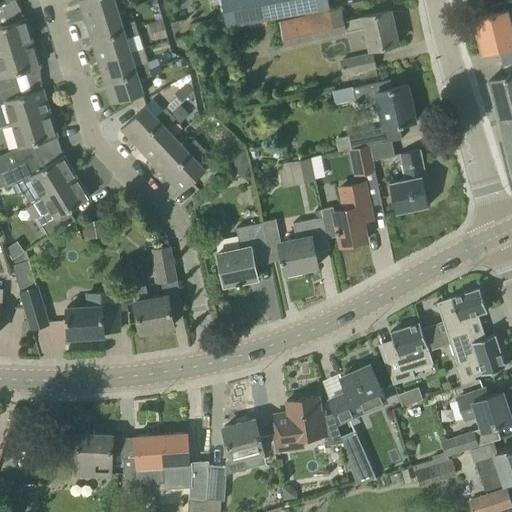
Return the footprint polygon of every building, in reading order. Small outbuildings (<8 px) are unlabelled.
[(79,0),(85,20),(118,10),(114,0),(79,0)] [(191,31),(231,24),(309,10),(328,7),(327,0),(208,0),(213,19),(190,24),(191,31)] [(502,64),(502,65),(511,62),(511,7),(474,17),(483,54),(485,54),(485,53),(507,48),(510,62),(502,64)] [(285,47),(346,33),(346,31),(365,27),(370,49),(397,43),(389,10),(363,16),(344,20),(341,8),(279,21),(285,47)] [(118,10),(85,20),(92,41),(137,27),(135,20),(122,24),(118,10)] [(0,50),(32,40),(26,18),(0,25),(0,50)] [(162,19),(149,23),(152,32),(165,28),(162,19)] [(98,61),(130,51),(126,38),(139,34),(137,27),(92,41),(98,61)] [(0,88),(16,83),(14,74),(40,65),(32,40),(0,50),(0,88)] [(98,61),(104,82),(149,68),(147,61),(134,64),(130,51),(98,61)] [(343,74),(375,67),(373,54),(340,61),(343,74)] [(498,118),(511,114),(511,62),(502,65),(502,66),(503,66),(505,76),(489,80),(498,118)] [(152,75),(149,68),(104,82),(111,103),(130,97),(144,93),(139,79),(152,75)] [(384,127),(414,120),(406,84),(392,88),(390,79),(353,87),(356,104),(377,99),(384,127)] [(180,87),(174,93),(177,96),(182,102),(194,91),(186,83),(186,82),(180,87)] [(0,88),(0,126),(12,123),(50,112),(43,88),(20,95),(16,83),(0,88)] [(135,115),(121,128),(136,145),(170,113),(165,107),(163,109),(153,99),(146,105),(135,115)] [(180,106),(172,113),(180,121),(188,114),(180,106)] [(50,112),(12,123),(20,147),(3,155),(0,156),(0,171),(3,170),(9,168),(38,155),(33,143),(58,135),(50,112)] [(151,160),(175,137),(166,128),(176,119),(170,113),(136,145),(151,160)] [(511,114),(498,118),(511,171),(511,114)] [(382,141),(379,127),(348,133),(349,135),(335,138),(338,151),(350,148),(368,144),(371,144),(382,141)] [(41,159),(60,152),(55,137),(35,144),(41,159)] [(165,176),(199,144),(195,140),(186,148),(175,137),(151,160),(165,176)] [(392,139),(382,141),(371,144),(374,159),(395,155),(392,139)] [(165,176),(180,192),(205,169),(195,158),(204,150),(199,144),(165,176)] [(350,148),(355,173),(357,173),(359,183),(340,187),(343,204),(321,208),(322,215),(327,237),(338,235),(340,244),(367,238),(363,220),(372,218),(369,204),(381,201),(374,169),(373,169),(368,144),(350,148)] [(420,148),(399,153),(404,178),(389,181),(396,212),(428,205),(425,189),(429,188),(420,148)] [(234,161),(230,171),(244,176),(247,166),(244,152),(234,161)] [(3,170),(0,171),(0,175),(6,188),(16,183),(29,177),(41,197),(76,176),(63,155),(43,167),(38,155),(9,168),(3,170)] [(289,161),(294,184),(315,179),(310,157),(289,161)] [(89,197),(76,176),(41,197),(34,202),(41,214),(37,217),(48,235),(75,219),(69,209),(89,197)] [(194,196),(192,198),(194,206),(201,204),(203,197),(198,192),(194,196)] [(322,215),(293,221),(297,237),(278,241),(285,272),(287,271),(287,270),(301,267),(301,268),(317,265),(315,251),(329,248),(327,237),(322,215)] [(99,219),(90,221),(93,237),(102,235),(99,219)] [(270,261),(266,242),(262,221),(236,227),(240,246),(217,251),(224,284),(236,282),(237,284),(241,283),(240,281),(257,277),(255,264),(270,261)] [(170,308),(181,306),(176,278),(175,278),(169,245),(153,248),(162,296),(148,298),(146,285),(132,287),(135,301),(134,301),(140,331),(173,325),(170,308)] [(28,259),(26,249),(10,259),(12,264),(31,328),(48,323),(28,259)] [(479,287),(436,301),(446,332),(447,335),(470,328),(466,317),(487,310),(479,287)] [(119,330),(118,310),(117,290),(87,292),(87,304),(66,306),(68,337),(103,335),(103,331),(119,330)] [(395,346),(383,350),(393,382),(414,375),(412,368),(432,361),(429,350),(425,339),(421,327),(421,325),(419,321),(406,325),(390,330),(395,346)] [(470,328),(447,335),(450,343),(457,365),(469,361),(474,375),(475,375),(505,365),(494,333),(474,340),(470,328)] [(446,332),(436,335),(439,347),(450,343),(447,335),(446,332)] [(436,335),(425,339),(429,350),(439,347),(436,335)] [(339,420),(359,411),(386,400),(382,391),(378,382),(370,364),(341,376),(347,391),(329,398),(337,417),(339,420)] [(417,385),(398,391),(402,402),(421,396),(417,385)] [(447,455),(481,444),(500,438),(496,426),(511,421),(502,391),(488,396),(485,388),(457,397),(464,419),(478,415),(482,427),(441,440),(444,452),(432,456),(432,459),(447,454),(447,455)] [(327,434),(327,430),(324,410),(320,411),(318,395),(286,400),(288,412),(274,414),(277,432),(272,432),(274,450),(303,446),(302,438),(327,434)] [(204,511),(219,511),(221,499),(224,499),(226,472),(247,467),(244,455),(263,450),(255,419),(223,427),(231,457),(226,458),(225,466),(208,464),(206,498),(204,511)] [(161,434),(163,464),(163,475),(164,481),(190,479),(189,462),(187,432),(161,434)] [(75,476),(110,478),(111,455),(112,435),(77,433),(76,453),(75,476)] [(163,475),(163,464),(161,434),(134,436),(136,457),(125,457),(124,457),(122,480),(123,480),(134,479),(134,483),(135,483),(135,482),(138,484),(141,486),(149,489),(152,490),(156,490),(155,493),(156,494),(163,475)] [(409,459),(409,436),(371,436),(371,459),(409,459)] [(362,446),(347,453),(357,482),(375,477),(362,446)] [(504,483),(510,481),(511,480),(511,447),(500,451),(494,453),(494,454),(474,461),(479,475),(499,468),(504,483)] [(447,454),(432,459),(416,464),(417,469),(414,470),(419,485),(456,475),(451,459),(449,460),(447,455),(447,454)] [(0,511),(16,511),(24,483),(0,477),(0,478),(0,511)] [(472,511),(491,511),(511,505),(511,504),(507,488),(468,501),(472,511)] [(204,511),(206,498),(189,497),(187,511),(204,511)]
